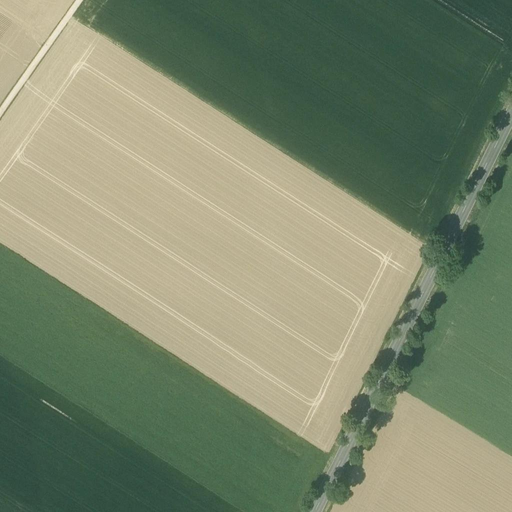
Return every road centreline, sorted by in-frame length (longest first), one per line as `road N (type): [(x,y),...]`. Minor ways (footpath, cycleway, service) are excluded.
road 1 (secondary): [(511,115),(317,511)]
road 2 (track): [(0,116),(81,0)]
